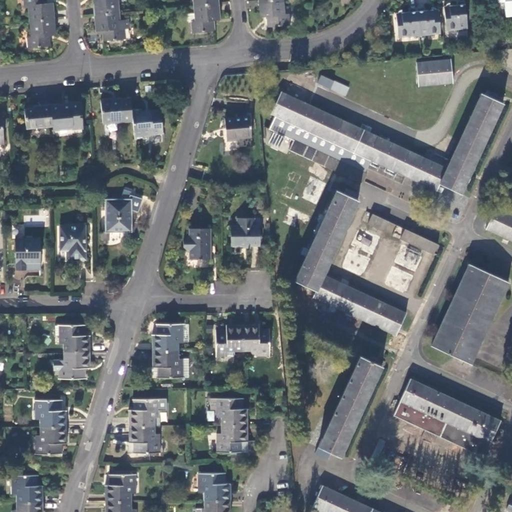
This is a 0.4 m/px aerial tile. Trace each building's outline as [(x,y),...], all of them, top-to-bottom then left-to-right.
[(29,6),(30,20),(56,18),(55,3),(48,4),(47,0),(24,0),(25,7),(29,6)] [(93,0),(95,14),(121,12),(119,0),(93,0)] [(286,15),(284,0),(265,0),(260,0),(261,18),(267,17),(268,27),(291,25),(290,15),(286,15)] [(511,0),(498,0),(498,2),(505,1),(506,16),(511,15),(511,0)] [(468,28),(465,1),(457,2),(458,5),(444,7),(447,30),(468,28)] [(221,21),(220,3),(194,6),(195,15),(195,22),(192,22),(193,33),(216,31),(215,21),(221,21)] [(410,12),(397,14),(399,37),(441,33),(439,10),(426,11),(426,7),(410,9),(410,12)] [(123,29),(121,12),(95,14),(97,32),(103,31),(104,42),(127,40),(126,28),(123,29)] [(56,18),(30,20),(31,37),(29,37),(30,49),(52,46),(51,36),(58,36),(56,18)] [(416,63),(419,86),(454,82),(452,60),(416,63)] [(349,88),(334,81),(330,89),(345,96),(349,88)] [(440,185),(461,195),(503,104),(481,94),(447,169),(281,93),(271,114),(275,116),(270,130),(294,141),(290,150),(362,183),(367,173),(366,172),(371,161),(437,191),(440,185)] [(131,122),(130,110),(129,98),(117,99),(99,101),(102,125),(131,122)] [(51,106),(52,128),(71,126),(71,129),(83,129),(80,105),(68,106),(69,108),(64,108),(64,104),(62,105),(51,106)] [(26,130),(52,128),(51,106),(40,106),(41,108),(24,109),(26,130)] [(142,109),(130,110),(131,122),(133,140),(144,139),(143,137),(151,136),(151,133),(163,132),(161,112),(142,113),(142,109)] [(225,119),(227,141),(239,140),(239,139),(251,138),(250,117),(225,119)] [(273,133),(270,143),(277,145),(280,135),(273,133)] [(313,297),(396,336),(406,314),(323,276),(358,201),(337,190),(294,282),(316,292),(313,297)] [(106,232),(132,233),(132,211),(138,213),(144,196),(131,192),(128,199),(106,200),(106,232)] [(486,229),(511,241),(511,215),(496,207),(486,229)] [(389,221),(373,214),(368,224),(385,231),(389,221)] [(231,226),(231,246),(260,245),(260,226),(253,226),(253,219),(237,219),(237,226),(231,226)] [(65,252),(65,261),(83,261),(83,226),(65,226),(65,227),(58,227),(58,252),(65,252)] [(189,253),(189,259),(212,259),(212,252),(209,249),(209,246),(211,246),(211,229),(190,229),(190,237),(187,237),(184,241),(184,247),(189,253)] [(438,244),(405,229),(400,239),(434,254),(438,244)] [(15,239),(16,270),(41,270),(40,238),(21,238),(15,239)] [(431,345),(470,363),(508,282),(469,264),(431,345)] [(154,334),(154,351),(180,351),(180,343),(191,343),(192,323),(158,323),(158,324),(160,324),(160,334),(154,334)] [(64,343),(64,351),(90,351),(90,335),(83,335),(83,326),(85,326),(85,324),(59,324),(59,325),(57,325),(56,333),(53,333),(54,343),(59,343),(64,343)] [(243,351),(243,325),(227,325),(227,331),(217,332),(217,330),(216,356),(235,356),(235,351),(243,351)] [(259,325),(243,325),(243,351),(251,351),(251,356),(270,356),(270,330),(269,330),(269,331),(259,331),(259,325)] [(90,351),(64,351),(64,359),(54,359),(54,370),(59,370),(59,378),(86,379),(86,377),(84,377),(83,367),(90,368),(90,351)] [(180,351),(154,351),(153,367),(160,367),(160,376),(158,376),(158,378),(184,378),(184,359),(180,359),(180,351)] [(318,446),(340,457),(382,366),(359,356),(318,446)] [(394,415),(483,457),(500,420),(410,379),(400,400),(401,401),(394,415)] [(130,409),(129,426),(156,426),(156,418),(161,418),(161,398),(134,399),(134,400),(136,400),(136,409),(130,409)] [(222,418),(222,425),(248,425),(248,409),(242,409),(242,400),(243,400),(243,398),(211,399),(211,410),(217,410),(217,417),(222,418)] [(40,418),(40,426),(67,426),(66,410),(60,410),(60,401),(62,401),(62,399),(35,400),(35,418),(40,418)] [(248,425),(222,425),(222,433),(217,433),(217,452),(248,453),(248,425)] [(67,426),(40,426),(40,434),(35,434),(36,454),(62,454),(62,452),(60,452),(60,443),(67,443),(67,426)] [(156,426),(129,426),(129,441),(136,442),(136,451),(135,451),(135,453),(161,453),(161,434),(156,434),(156,426)] [(204,492),(204,501),(231,500),(231,484),(224,484),(224,475),(226,475),(226,473),(199,474),(200,492),(204,492)] [(106,485),(106,501),(133,501),(133,494),(137,494),(137,474),(111,474),(111,475),(113,476),(113,485),(106,485)] [(16,494),(16,502),(43,501),(43,485),(36,486),(36,476),(38,476),(38,475),(11,475),(11,494),(16,494)] [(383,511),(323,484),(312,506),(326,511),(383,511)] [(231,511),(231,500),(204,501),(205,508),(194,508),(194,511),(231,511)] [(42,511),(43,501),(16,502),(16,510),(12,509),(11,511),(42,511)] [(133,501),(106,501),(106,511),(137,511),(137,510),(133,510),(133,501)]
